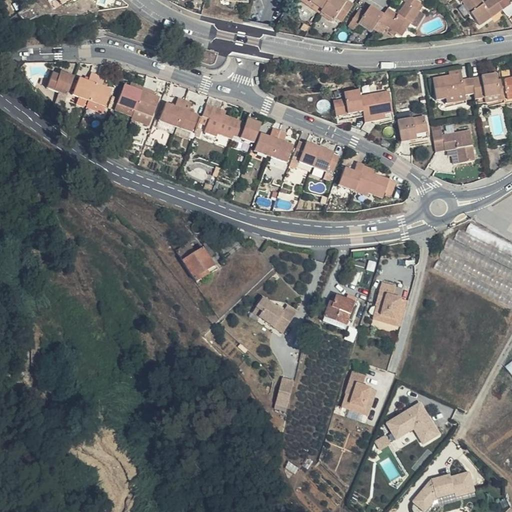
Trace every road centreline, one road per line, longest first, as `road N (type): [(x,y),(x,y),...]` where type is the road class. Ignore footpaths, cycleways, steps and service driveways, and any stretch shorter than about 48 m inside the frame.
road 1 (unclassified): [(511,43),(404,57),(327,56),(186,24),(144,0)]
road 2 (secondary): [(268,230),(92,162),(0,104)]
road 3 (unclassified): [(236,91),(116,53),(0,57)]
road 4 (unclassified): [(432,193),(389,158),(236,91)]
road 5 (secondary): [(268,230),(332,242),(404,234),(433,221)]
road 6 (secondary): [(423,208),(382,227),(268,230)]
